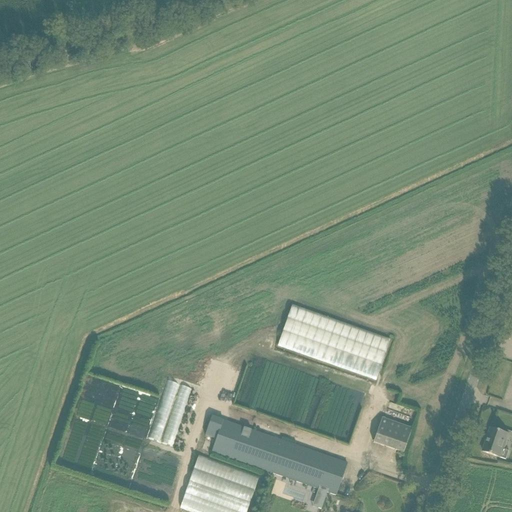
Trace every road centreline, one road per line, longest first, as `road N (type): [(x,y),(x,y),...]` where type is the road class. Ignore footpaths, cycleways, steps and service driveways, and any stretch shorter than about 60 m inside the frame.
road 1 (unclassified): [(433,511),(511,276)]
road 2 (track): [(0,72),(214,0)]
